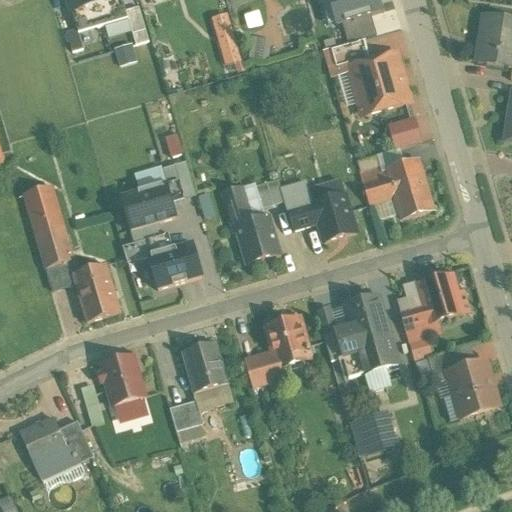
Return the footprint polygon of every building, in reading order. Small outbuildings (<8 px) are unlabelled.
[(119,0),(69,0),(80,34),(126,20),(119,0)] [(511,22),(486,18),(478,63),(511,69),(511,22)] [(230,19),(216,23),(228,68),(243,64),(230,19)] [(360,68),(376,64),(370,44),(339,52),(343,66),(358,62),(360,68)] [(366,121),(420,106),(406,55),(376,64),(360,68),(352,71),(366,121)] [(438,216),(424,163),(391,172),(363,180),(371,209),(399,202),(405,225),(438,216)] [(125,196),(135,231),(182,218),(172,183),(125,196)] [(287,212),(279,186),(262,191),(269,217),(287,212)] [(289,215),(294,235),(323,228),(328,247),(362,238),(351,198),(317,207),(316,208),(311,188),(285,195),(290,215),(289,215)] [(58,189),(28,198),(51,272),(80,264),(58,189)] [(234,237),(240,236),(250,271),(284,262),(272,220),(256,224),(247,190),(223,197),(234,237)] [(169,233),(124,245),(129,263),(147,258),(155,289),(201,277),(190,238),(172,243),(169,233)] [(114,267),(78,277),(90,323),(126,313),(114,267)] [(423,290),(430,309),(405,316),(414,347),(444,338),(441,326),(471,316),(459,279),(423,290)] [(346,311),(353,333),(338,337),(345,365),(368,359),(368,358),(400,348),(385,299),(346,311)] [(309,322),(269,333),(276,357),(250,364),(258,394),(291,385),(287,372),(320,363),(309,322)] [(222,348),(187,357),(197,397),(232,388),(222,348)] [(492,364),(479,367),(474,353),(431,366),(438,389),(454,385),(465,426),(506,414),(492,364)] [(140,359),(105,369),(117,411),(153,401),(140,359)] [(199,406),(173,413),(179,436),(205,430),(199,406)] [(44,486),(83,469),(83,470),(95,465),(78,427),(66,433),(64,427),(61,421),(22,438),(44,486)]
